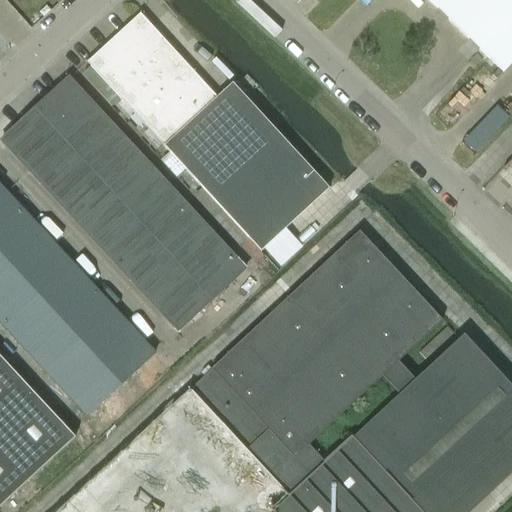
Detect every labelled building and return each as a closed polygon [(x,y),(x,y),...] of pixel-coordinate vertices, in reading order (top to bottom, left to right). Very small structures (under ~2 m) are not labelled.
[(511,0),(427,0),(503,74),(511,64),(511,0)] [(140,15),(87,64),(260,253),(329,190),(232,85),(217,99),(140,15)] [(498,71),(492,77),(496,81),(502,76),(498,71)] [(69,79),(0,142),(177,333),(245,270),(69,79)] [(0,187),(0,324),(86,418),(88,416),(102,430),(166,371),(152,356),(154,354),(0,187)] [(398,363),(442,322),(359,233),(211,371),(189,391),(57,511),(453,511),(511,458),(511,389),(463,337),(415,382),(398,363)] [(0,507),(74,439),(0,359),(0,507)]
